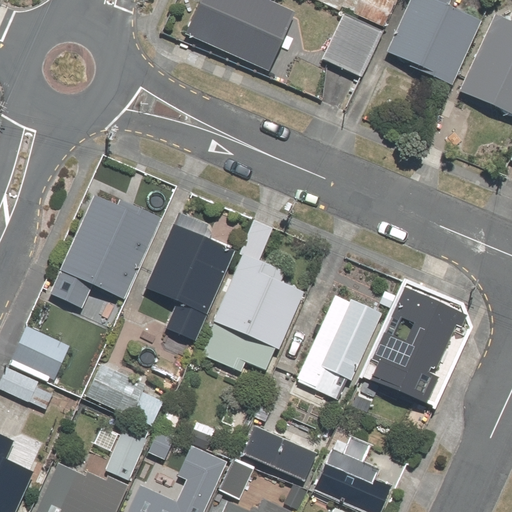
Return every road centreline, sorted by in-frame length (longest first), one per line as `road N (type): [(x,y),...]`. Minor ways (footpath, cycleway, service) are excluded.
road 1 (residential): [(111,84),(511,253)]
road 2 (residential): [(456,511),(511,383)]
road 3 (residential): [(0,218),(46,106)]
